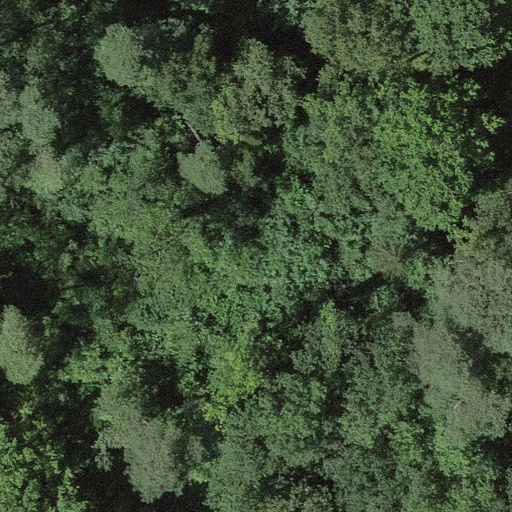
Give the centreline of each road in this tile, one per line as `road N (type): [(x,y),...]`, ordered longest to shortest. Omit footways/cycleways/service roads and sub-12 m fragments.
road 1 (track): [(172,0),(269,15),(367,55),(511,62)]
road 2 (track): [(194,511),(43,428),(0,418)]
